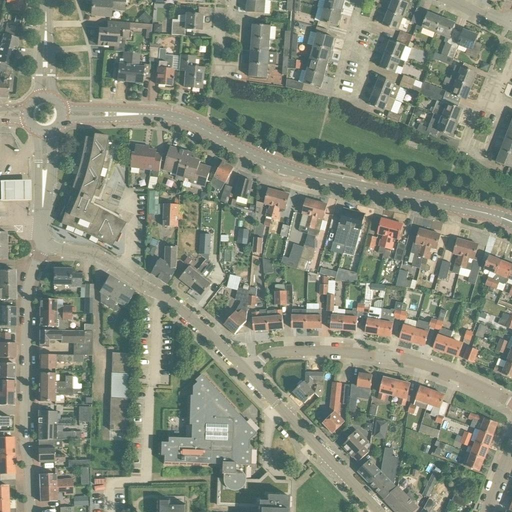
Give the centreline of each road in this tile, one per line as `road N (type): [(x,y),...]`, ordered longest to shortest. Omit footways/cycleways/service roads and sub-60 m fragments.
road 1 (tertiary): [(511,221),(297,173),(173,116),(61,114)]
road 2 (residential): [(511,405),(445,371),(384,355),(290,348),(265,352),(242,370)]
road 3 (residential): [(30,511),(31,281),(47,244)]
road 4 (residential): [(242,370),(202,328),(105,261),(47,244)]
road 5 (residential): [(379,511),(242,370)]
